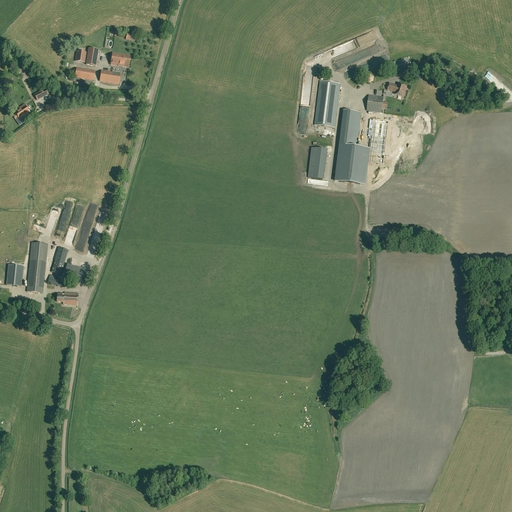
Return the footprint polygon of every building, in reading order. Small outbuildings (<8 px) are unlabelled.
[(98,50),(88,49),(86,65),(96,67),(98,50)] [(75,62),(84,63),(86,53),(77,52),(75,62)] [(128,68),(130,56),(112,53),(110,65),(128,68)] [(406,68),(404,64),(397,66),(396,62),(392,63),(394,71),(406,68)] [(28,66),(24,70),(29,75),(33,71),(28,66)] [(95,71),(77,68),(75,78),(92,80),(94,81),(95,71)] [(101,71),(100,82),(119,84),(120,74),(101,71)] [(370,74),(366,76),(366,80),(369,83),(373,81),(374,77),(370,74)] [(320,82),(314,125),(334,128),(340,84),(320,81),(320,82)] [(395,93),(395,95),(403,98),(407,87),(398,84),(397,87),(390,84),(388,90),(395,93)] [(42,98),(49,94),(46,89),(39,92),(42,98)] [(352,104),(352,94),(343,94),(343,104),(352,104)] [(368,96),(367,111),(381,113),(382,109),(382,102),(383,97),(368,96)] [(20,121),(21,121),(22,122),(25,120),(24,119),(31,114),(24,105),(14,112),(15,114),(20,121)] [(369,150),(366,149),(357,148),(361,113),(344,111),(335,181),(365,185),(368,163),(369,150)] [(369,150),(368,163),(377,164),(383,165),(385,149),(388,122),(373,120),(369,150)] [(319,180),(331,181),(333,161),(329,161),(330,154),(332,154),(332,149),(313,148),(310,175),(320,176),(319,180)] [(32,243),(27,287),(27,292),(43,293),(47,245),(32,243)] [(61,275),(68,250),(59,248),(51,272),(61,275)] [(63,276),(88,284),(91,271),(67,264),(63,276)] [(21,287),(23,267),(8,265),(6,285),(21,287)] [(67,286),(68,282),(65,281),(49,277),(47,284),(63,287),(64,285),(67,286)] [(77,306),(78,294),(65,293),(64,295),(57,294),(56,302),(63,303),(63,305),(77,306)]
